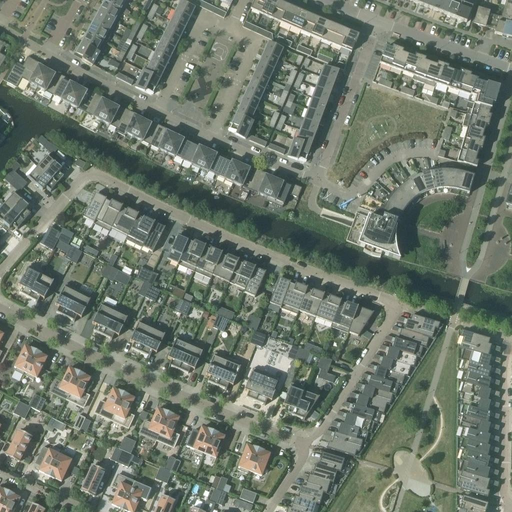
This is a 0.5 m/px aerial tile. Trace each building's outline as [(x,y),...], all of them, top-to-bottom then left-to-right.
[(106,0),(104,4),(122,14),(127,3),(121,0),(106,0)] [(196,5),(204,9),(206,4),(198,0),(196,5)] [(254,0),(250,10),(260,15),(266,0),(254,0)] [(266,0),(260,15),(270,19),(278,2),(274,1),(274,0),(266,0)] [(428,0),(425,8),(435,12),(439,0),(428,0)] [(439,0),(435,12),(445,15),(451,0),(439,0)] [(451,0),(445,15),(455,19),(462,0),(451,0)] [(463,0),(462,0),(455,19),(466,23),(474,4),(463,0)] [(180,2),(175,12),(189,19),(194,9),(180,2)] [(270,19),(280,23),(288,5),(282,2),(281,4),(278,2),(270,19)] [(101,10),(99,14),(113,22),(116,24),(122,14),(104,4),(103,3),(99,9),(101,10)] [(204,9),(213,14),(216,9),(206,4),(204,9)] [(280,23),(290,28),(298,11),(294,9),(295,8),(288,5),(280,23)] [(511,9),(504,7),(500,18),(500,19),(511,22),(511,9)] [(216,9),(213,14),(224,19),(226,14),(216,9)] [(473,25),(485,28),(488,15),(489,15),(490,12),(477,9),(473,25)] [(290,28),(300,32),(308,14),(302,11),(301,12),(298,11),(290,28)] [(175,12),(170,23),(184,29),(189,19),(175,12)] [(99,14),(97,13),(94,19),(95,20),(93,24),(107,32),(108,32),(111,34),(116,24),(113,22),(99,14)] [(300,32),(310,37),(317,19),(314,18),(315,16),(308,14),(300,32)] [(488,15),(485,28),(495,31),(494,35),(508,39),(508,38),(511,33),(511,22),(500,19),(500,18),(489,15),(488,15)] [(310,37),(320,41),(328,22),(322,19),(321,21),(317,19),(310,37)] [(320,41),(330,45),(337,28),(334,26),(335,25),(328,22),(320,41)] [(90,30),(87,34),(87,35),(105,44),(111,34),(108,32),(107,32),(93,24),(92,23),(88,29),(90,30)] [(170,23),(165,33),(179,40),(184,29),(170,23)] [(242,28),(252,32),(255,27),(244,23),(242,28)] [(252,32),(262,37),(265,32),(255,27),(252,32)] [(330,45),(340,49),(348,30),(342,28),(341,29),(337,28),(330,45)] [(348,30),(340,49),(351,53),(358,36),(354,34),(355,33),(348,30)] [(265,32),(262,37),(270,41),(273,35),(265,32)] [(165,33),(160,43),(174,50),(179,40),(165,33)] [(84,41),(82,45),(98,54),(98,55),(99,55),(105,44),(87,35),(87,34),(86,34),(82,40),(84,41)] [(276,43),(283,46),(285,41),(278,38),(276,43)] [(285,41),(283,46),(289,49),(292,44),(285,41)] [(160,43),(155,53),(169,60),(174,50),(160,43)] [(268,43),(263,54),(277,60),(282,50),(268,43)] [(82,45),(80,44),(75,54),(81,57),(79,59),(92,66),(98,55),(98,54),(82,45)] [(296,51),(303,54),(305,49),(298,46),(296,51)] [(379,64),(390,68),(397,50),(392,48),(391,50),(385,48),(379,64)] [(305,49),(303,54),(310,57),(312,52),(305,49)] [(390,68),(402,72),(408,56),(402,54),(402,52),(403,52),(397,50),(390,68)] [(155,53),(150,64),(164,70),(169,60),(155,53)] [(263,54),(259,64),(273,71),(277,60),(263,54)] [(316,60),(323,63),(325,58),(318,55),(316,60)] [(402,72),(413,76),(420,58),(415,56),(414,57),(415,57),(414,59),(408,56),(402,72)] [(28,84),(36,89),(45,73),(38,69),(40,65),(27,58),(22,67),(15,63),(5,82),(17,89),(22,79),(29,83),(28,84)] [(412,80),(423,84),(430,65),(424,62),(425,60),(420,58),(413,76),(412,80)] [(109,66),(117,70),(119,66),(112,62),(109,66)] [(335,68),(343,71),(346,66),(337,63),(335,68)] [(150,64),(145,74),(159,81),(164,70),(150,64)] [(259,64),(254,75),(268,81),(273,71),(259,64)] [(435,88),(436,85),(442,66),(437,64),(437,65),(436,67),(430,65),(423,84),(435,88)] [(436,85),(447,89),(453,72),(447,70),(447,68),(448,68),(442,66),(436,85)] [(323,67),(319,78),(334,83),(338,72),(323,67)] [(447,89),(459,93),(465,74),(460,72),(460,73),(459,74),(453,72),(447,89)] [(45,92),(53,97),(63,78),(54,73),(52,76),(45,73),(36,89),(44,93),(45,92)] [(145,74),(143,73),(135,89),(151,96),(155,88),(157,89),(160,82),(158,81),(159,81),(145,74)] [(116,79),(124,83),(126,78),(118,74),(116,79)] [(459,93),(470,96),(470,97),(475,82),(475,83),(476,80),(469,78),(470,76),(471,76),(465,74),(459,93)] [(254,75),(249,85),(263,92),(268,81),(254,75)] [(60,102),(68,106),(77,90),(70,86),(72,82),(63,78),(53,97),(61,101),(60,102)] [(126,78),(124,83),(131,87),(133,82),(126,78)] [(319,78),(315,89),(330,94),(334,83),(319,78)] [(470,96),(467,103),(474,105),(490,110),(490,109),(492,104),(494,105),(499,89),(475,83),(475,82),(470,97),(470,96)] [(249,85),(245,96),(259,102),(263,92),(249,85)] [(315,89),(312,99),(326,105),(330,94),(315,89)] [(77,109),(85,114),(95,94),(86,90),(84,94),(77,90),(68,106),(76,111),(77,109)] [(92,119),(101,123),(109,106),(102,103),(104,99),(95,94),(85,114),(93,118),(92,119)] [(245,96),(240,106),(254,112),(259,102),(245,96)] [(312,99),(308,110),(322,115),(326,105),(312,99)] [(472,111),(470,116),(489,122),(491,117),(490,117),(488,116),(490,110),(491,110),(490,110),(490,109),(490,110),(474,105),(472,111)] [(116,133),(127,111),(118,106),(116,110),(109,106),(101,123),(109,127),(109,126),(117,130),(116,133)] [(240,106),(235,116),(249,123),(250,122),(254,112),(240,106)] [(308,110),(304,121),(318,126),(322,115),(308,110)] [(125,136),(133,139),(141,123),(134,119),(136,115),(127,111),(116,133),(124,138),(125,136)] [(462,127),(467,128),(484,133),(485,127),(487,127),(488,128),(489,122),(470,116),(465,115),(462,127)] [(249,123),(235,116),(235,117),(233,116),(230,123),(232,124),(228,133),(244,140),(252,123),(250,122),(249,123)] [(304,121),(300,132),(314,137),(318,126),(304,121)] [(142,142),(150,146),(159,127),(150,122),(148,126),(141,123),(133,139),(141,143),(142,142)] [(157,151),(166,155),(174,138),(167,135),(168,131),(159,127),(150,146),(158,150),(157,151)] [(467,128),(463,140),(483,145),(484,140),(482,139),(484,133),(467,128)] [(300,132),(296,142),(310,148),(314,137),(300,132)] [(175,158),(183,162),(192,142),(183,138),(181,142),(174,138),(166,155),(174,159),(175,158)] [(258,140),(256,145),(264,148),(267,144),(258,140)] [(463,140),(460,151),(477,156),(479,150),(481,150),(481,151),(483,145),(463,140)] [(296,142),(294,141),(288,158),(304,164),(307,156),(309,156),(312,149),(310,148),(296,142)] [(191,166),(199,170),(207,153),(199,150),(201,146),(192,142),(183,162),(191,165),(191,166)] [(42,147),(52,156),(58,149),(47,143),(43,147),(42,147)] [(267,150),(276,153),(278,148),(269,145),(267,150)] [(477,156),(460,151),(457,163),(476,169),(478,163),(477,163),(475,162),(477,156)] [(208,173),(216,176),(225,157),(216,153),(214,156),(207,153),(199,170),(207,174),(208,173)] [(46,157),(37,168),(56,185),(63,177),(58,173),(61,170),(61,169),(61,170),(54,164),(55,164),(54,163),(46,157)] [(224,181),(232,185),(240,168),(232,165),(234,161),(225,157),(216,176),(224,180),(224,181)] [(77,161),(75,166),(82,169),(84,165),(77,161)] [(241,188),(249,191),(258,171),(249,167),(247,171),(240,168),(232,185),(241,189),(241,188)] [(56,185),(37,168),(28,178),(27,178),(35,185),(35,186),(42,191),(41,191),(42,192),(45,188),(50,193),(51,192),(50,192),(56,185)] [(445,172),(441,172),(442,189),(450,189),(452,170),(445,169),(445,172)] [(436,170),(429,171),(433,190),(442,189),(441,172),(437,172),(436,170)] [(459,171),(452,170),(450,189),(459,191),(463,174),(459,173),(459,171)] [(257,196),(266,199),(273,182),(265,179),(267,175),(258,171),(249,191),(258,194),(257,196)] [(422,176),(419,177),(425,193),(433,190),(429,171),(422,173),(422,176)] [(467,175),(463,174),(459,191),(467,193),(466,194),(468,195),(474,175),(468,173),(467,175)] [(17,176),(13,180),(23,189),(27,184),(17,176)] [(414,176),(407,180),(418,197),(425,193),(419,177),(415,179),(414,176)] [(23,189),(13,180),(9,185),(19,194),(23,189)] [(403,186),(399,189),(411,202),(418,197),(407,180),(401,184),(403,186)] [(273,182),(266,199),(265,202),(282,209),(287,195),(297,199),(301,189),(282,181),(280,185),(273,182)] [(394,190),(390,196),(405,208),(411,202),(399,189),(396,192),(394,190)] [(13,194),(4,205),(23,222),(30,215),(25,211),(28,207),(21,201),(13,194)] [(92,225),(93,225),(106,199),(105,199),(104,201),(94,196),(88,208),(87,207),(87,208),(88,208),(83,219),(93,224),(92,225)] [(387,203),(385,206),(400,215),(405,208),(390,196),(385,201),(387,203)] [(109,233),(122,207),(120,209),(105,201),(106,199),(93,225),(109,233)] [(23,222),(4,205),(0,209),(0,221),(1,223),(2,223),(8,229),(9,229),(12,226),(17,231),(17,230),(17,229),(23,222)] [(378,216),(396,223),(400,215),(385,206),(383,210),(381,209),(379,215),(375,214),(378,216)] [(125,241),(138,215),(137,215),(136,217),(121,209),(122,207),(109,233),(111,229),(127,237),(125,241)] [(138,215),(125,241),(126,241),(141,249),(154,223),(153,225),(137,218),(138,215)] [(396,223),(378,216),(378,218),(377,221),(367,217),(357,246),(364,248),(363,252),(365,254),(368,255),(371,257),(374,257),(376,258),(380,258),(381,254),(392,258),(396,254),(395,250),(395,245),(394,241),(395,237),(395,232),(396,228),(395,227),(396,223)] [(163,230),(153,226),(154,223),(141,249),(142,249),(141,250),(151,255),(151,253),(152,254),(157,243),(159,244),(159,243),(158,243),(165,228),(164,228),(163,230)] [(62,229),(59,234),(71,240),(74,235),(62,229)] [(71,240),(59,234),(56,240),(68,246),(71,240)] [(177,266),(188,239),(187,241),(177,237),(171,249),(170,249),(171,250),(166,260),(177,265),(177,266)] [(193,273),(205,247),(205,246),(204,249),(188,242),(189,240),(188,239),(177,266),(193,273)] [(65,259),(70,262),(76,250),(71,247),(65,259)] [(210,280),(221,254),(220,256),(204,249),(205,247),(193,273),(194,273),(210,280)] [(76,250),(70,262),(76,265),(82,253),(76,250)] [(228,284),(238,261),(237,263),(221,256),(222,254),(221,254),(210,280),(212,277),(228,283),(228,284)] [(243,294),(255,268),(254,268),(253,270),(237,263),(238,261),(228,284),(229,284),(244,291),(243,294)] [(19,294),(28,299),(42,272),(29,265),(22,278),(18,286),(22,289),(19,294)] [(101,278),(107,280),(112,269),(107,266),(101,278)] [(135,279),(143,283),(145,284),(150,272),(140,268),(135,279)] [(255,268),(243,294),(244,294),(254,298),(253,298),(254,299),(259,288),(260,288),(259,287),(265,273),(265,272),(264,275),(254,271),(255,268)] [(112,269),(107,280),(112,283),(118,271),(112,269)] [(42,272),(28,299),(36,303),(36,304),(40,298),(44,300),(48,292),(48,291),(53,282),(52,282),(40,276),(42,273),(42,272)] [(145,284),(149,286),(151,287),(156,275),(150,272),(145,284)] [(279,309),(280,310),(290,283),(289,282),(289,285),(278,281),(273,293),(272,293),(271,293),(273,294),(269,304),(280,308),(279,309)] [(138,295),(143,298),(149,286),(145,284),(143,283),(138,295)] [(296,316),(297,316),(307,289),(306,289),(305,291),(289,285),(290,283),(280,310),(296,316)] [(56,313),(65,318),(78,291),(65,285),(59,297),(59,298),(55,305),(54,306),(58,308),(56,313)] [(149,286),(143,298),(154,303),(160,291),(151,287),(149,286)] [(172,297),(180,300),(181,301),(185,293),(175,289),(172,297)] [(314,318),(315,318),(323,295),(322,297),(306,291),(307,289),(297,316),(298,312),(314,318)] [(78,291),(65,318),(73,322),(73,323),(74,323),(77,317),(81,319),(81,318),(85,311),(85,310),(92,297),(91,297),(78,291)] [(330,328),(340,301),(339,303),(323,297),(324,295),(323,295),(315,318),(315,319),(315,318),(331,324),(330,328)] [(190,304),(192,299),(185,296),(183,301),(190,304)] [(175,312),(180,315),(185,303),(180,300),(175,312)] [(347,335),(357,308),(357,307),(356,310),(340,304),(341,301),(340,301),(330,328),(331,329),(331,328),(347,334),(347,335)] [(93,332),(102,336),(115,309),(102,303),(96,316),(96,315),(96,316),(92,324),(96,326),(93,332)] [(185,303),(180,315),(186,317),(191,305),(185,303)] [(357,308),(347,335),(348,335),(348,334),(357,337),(357,338),(365,326),(366,327),(365,326),(373,314),(372,313),(371,315),(357,310),(358,308),(357,308)] [(115,309),(102,336),(111,340),(112,340),(114,335),(118,337),(118,336),(122,329),(122,328),(129,315),(128,315),(115,309)] [(229,313),(225,320),(228,321),(231,322),(234,315),(229,313)] [(212,328),(217,331),(223,319),(217,316),(212,328)] [(244,328),(250,330),(255,318),(249,316),(244,328)] [(401,330),(431,340),(434,330),(437,331),(439,324),(411,316),(410,321),(407,320),(404,331),(401,330)] [(250,330),(254,332),(256,332),(260,320),(255,318),(250,330)] [(223,319),(217,331),(223,333),(228,321),(225,320),(223,319)] [(131,350),(140,354),(152,327),(139,321),(133,333),(133,334),(130,342),(129,341),(129,342),(133,344),(131,350)] [(152,327),(140,354),(148,358),(149,359),(152,352),(156,354),(160,346),(160,345),(166,332),(165,332),(152,327)] [(395,339),(394,340),(425,349),(428,339),(431,340),(401,330),(398,340),(395,339)] [(249,344),(255,346),(260,334),(256,332),(254,332),(249,344)] [(366,332),(362,337),(369,341),(372,336),(366,332)] [(464,339),(461,349),(492,358),(492,357),(489,356),(492,346),(489,345),(491,340),(463,332),(461,338),(464,339)] [(260,334),(255,346),(261,348),(266,336),(260,334)] [(169,367),(178,371),(190,343),(177,338),(178,337),(177,337),(171,350),(171,351),(168,359),(167,359),(171,361),(168,367),(169,368),(169,367)] [(389,349),(388,349),(419,358),(422,349),(425,350),(425,349),(394,340),(391,350),(389,349)] [(190,343),(178,371),(187,375),(190,369),(194,371),(194,370),(197,362),(198,362),(203,349),(190,343)] [(287,359),(293,361),(298,349),(292,346),(287,359)] [(24,373),(25,374),(36,352),(31,350),(24,347),(14,368),(16,369),(15,372),(22,375),(24,373)] [(298,349),(293,361),(305,365),(309,353),(298,349)] [(382,358),(382,359),(413,368),(416,358),(419,359),(419,358),(388,349),(385,359),(382,358)] [(464,350),(461,360),(492,369),(492,368),(489,368),(492,358),(461,349),(464,350)] [(36,352),(25,374),(26,374),(25,377),(33,381),(34,378),(36,379),(47,358),(40,355),(36,352)] [(207,383),(216,387),(228,359),(214,354),(209,367),(206,375),(205,375),(205,376),(209,377),(207,383)] [(319,357),(317,363),(329,367),(332,361),(319,357)] [(228,359),(216,387),(225,390),(225,391),(226,391),(228,385),(232,387),(233,386),(232,386),(236,378),(241,364),(240,364),(228,359)] [(376,368),(407,377),(410,368),(413,368),(382,359),(379,369),(376,368)] [(464,361),(461,371),(492,380),(489,379),(492,369),(461,360),(464,361)] [(329,367),(317,363),(315,368),(327,373),(329,367)] [(370,377),(370,378),(401,387),(404,377),(407,378),(407,377),(376,368),(373,378),(370,377)] [(50,393),(66,401),(78,375),(76,374),(77,373),(68,369),(61,384),(55,382),(50,393)] [(246,399),(255,402),(266,374),(252,369),(247,382),(247,383),(244,391),(248,393),(246,399)] [(464,372),(461,382),(492,391),(489,390),(492,380),(461,371),(461,372),(464,372)] [(266,374),(255,402),(264,406),(264,407),(267,400),(271,402),(271,401),(274,393),(275,393),(274,393),(280,379),(279,379),(266,374)] [(78,375),(66,401),(83,409),(88,397),(82,394),(90,379),(82,375),(81,377),(78,375)] [(328,375),(325,381),(333,384),(335,378),(328,375)] [(364,387),(395,396),(398,387),(401,387),(370,378),(367,387),(364,387)] [(464,384),(461,393),(491,403),(492,402),(489,401),(492,391),(461,382),(461,383),(464,384)] [(284,414),(294,417),(304,389),(291,384),(286,397),(285,398),(286,398),(283,406),(282,406),(287,408),(284,414)] [(358,396),(358,397),(389,406),(392,396),(395,397),(395,396),(364,387),(361,397),(358,396)] [(304,389),(294,417),(303,421),(304,422),(319,398),(318,398),(303,393),(305,389),(304,389)] [(94,414),(111,421),(123,396),(120,395),(121,394),(112,390),(105,405),(100,403),(94,414)] [(464,395),(461,405),(491,414),(491,413),(488,412),(491,403),(461,393),(461,394),(464,395)] [(28,407),(34,410),(40,398),(34,395),(28,407)] [(123,396),(111,421),(127,429),(133,418),(127,415),(134,399),(126,396),(125,397),(123,396)] [(352,405),(352,406),(383,415),(386,405),(388,406),(389,406),(358,397),(355,406),(352,405)] [(40,398),(34,410),(39,413),(45,401),(40,398)] [(13,414),(18,417),(24,405),(19,402),(13,414)] [(24,405),(18,417),(24,420),(30,408),(24,405)] [(463,406),(460,416),(491,425),(488,424),(491,414),(461,405),(460,405),(463,406)] [(346,415),(377,425),(379,415),(382,416),(383,415),(352,406),(349,416),(346,415)] [(139,434),(156,441),(167,415),(165,414),(166,413),(157,410),(150,425),(144,423),(139,434)] [(167,415),(156,441),(173,448),(178,437),(172,434),(179,419),(170,415),(170,417),(167,415)] [(340,424),(340,425),(370,434),(373,424),(376,425),(377,425),(346,415),(343,425),(340,424)] [(85,419),(78,416),(72,429),(79,432),(84,420),(85,419)] [(463,417),(460,427),(491,436),(488,435),(491,425),(460,416),(463,417)] [(51,419),(46,430),(51,433),(53,429),(61,433),(65,426),(51,419)] [(84,420),(79,432),(85,434),(90,422),(84,420)] [(334,434),(364,444),(367,434),(370,435),(370,434),(340,425),(337,435),(334,434)] [(463,429),(460,438),(491,448),(491,447),(488,446),(491,436),(460,427),(460,428),(463,429)] [(193,431),(186,447),(192,450),(194,451),(193,453),(201,456),(202,454),(204,455),(213,432),(208,430),(208,431),(201,428),(199,434),(193,431)] [(30,435),(21,431),(20,433),(18,432),(7,455),(20,461),(31,439),(29,438),(30,435)] [(213,432),(204,455),(215,459),(224,437),(217,435),(218,434),(213,432)] [(364,444),(334,434),(331,444),(328,443),(326,449),(354,458),(355,453),(358,454),(361,443),(364,444)] [(118,450),(124,452),(129,440),(124,438),(118,450)] [(463,440),(460,450),(491,459),(491,458),(488,457),(491,448),(460,438),(460,439),(463,440)] [(129,440),(124,452),(130,455),(135,443),(129,440)] [(248,472),(250,472),(258,450),(253,448),(253,449),(246,446),(238,468),(240,469),(239,471),(247,474),(248,472)] [(43,448),(35,464),(41,467),(38,472),(50,477),(60,456),(58,455),(60,451),(53,447),(50,452),(43,448)] [(110,461),(116,464),(121,452),(115,449),(110,461)] [(258,450),(250,472),(261,477),(270,455),(263,452),(258,450)] [(463,451),(460,461),(491,470),(488,469),(491,459),(460,450),(463,451)] [(60,456),(50,477),(61,483),(71,461),(73,457),(62,451),(60,456)] [(121,452),(116,464),(127,469),(133,456),(121,452)] [(315,465),(315,466),(343,474),(347,462),(322,454),(318,466),(315,465)] [(169,457),(164,469),(170,472),(175,460),(169,457)] [(170,472),(175,474),(180,463),(175,461),(170,472)] [(463,462),(460,472),(490,481),(491,481),(488,480),(491,470),(460,461),(463,462)] [(308,476),(308,477),(333,484),(336,473),(343,475),(343,474),(315,466),(311,477),(308,476)] [(81,490),(95,496),(105,473),(92,467),(81,490)] [(74,468),(71,474),(77,477),(80,471),(74,468)] [(155,480),(160,482),(165,470),(160,468),(155,480)] [(165,470),(160,482),(166,485),(171,473),(165,470)] [(490,481),(460,472),(460,473),(463,474),(459,484),(462,485),(461,490),(489,498),(490,492),(487,491),(490,481)] [(121,508),(123,509),(134,483),(117,476),(112,488),(118,490),(111,506),(120,509),(121,508)] [(211,488),(216,490),(221,479),(215,477),(211,488)] [(301,487),(329,496),(333,484),(308,477),(304,488),(301,487)] [(221,479),(216,490),(222,493),(227,480),(221,478),(221,479)] [(134,483),(123,509),(125,510),(124,511),(126,511),(134,511),(140,499),(145,502),(150,490),(134,483)] [(294,498),(319,506),(322,494),(329,496),(301,487),(297,499),(294,498)] [(0,510),(8,494),(0,489),(0,510)] [(207,501),(213,504),(218,491),(212,489),(207,501)] [(249,493),(243,490),(239,500),(250,504),(252,505),(255,497),(249,495),(249,493)] [(218,491),(213,504),(219,506),(224,494),(218,491)] [(8,494),(0,510),(0,511),(13,511),(19,500),(8,494)] [(169,511),(174,502),(174,503),(175,502),(161,496),(161,497),(162,497),(155,511),(169,511)] [(464,497),(461,509),(468,511),(486,511),(489,505),(464,497)] [(287,509),(296,511),(313,511),(315,505),(319,506),(294,498),(290,510),(287,509)]
